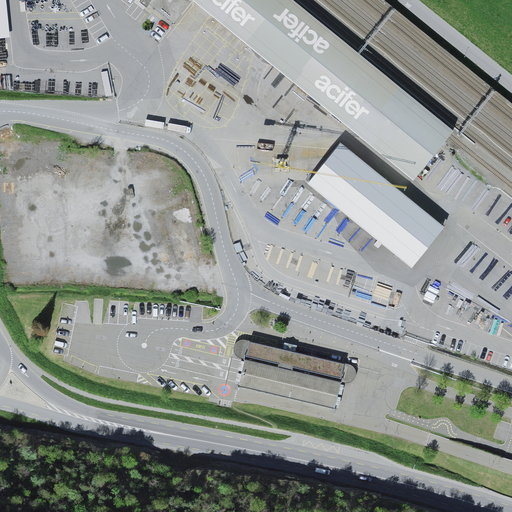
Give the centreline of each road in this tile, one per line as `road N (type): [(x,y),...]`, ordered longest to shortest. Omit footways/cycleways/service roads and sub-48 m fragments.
road 1 (residential): [(0,111),(176,145),(205,177),(237,288),(412,351)]
road 2 (primary): [(0,381),(104,423),(385,479),(498,511)]
road 3 (residential): [(407,0),(511,84)]
